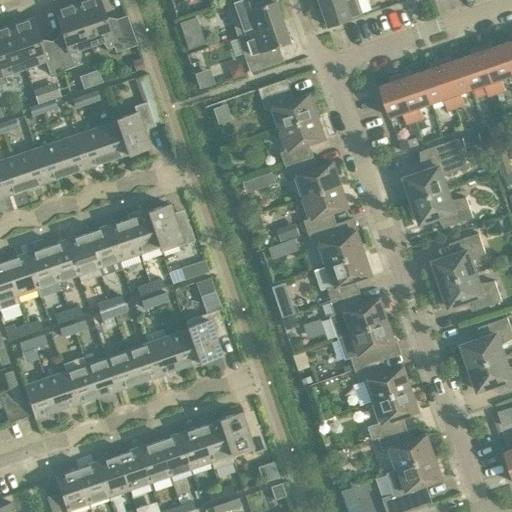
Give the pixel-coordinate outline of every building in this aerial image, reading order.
[(98,0),(81,0),(75,2),(90,45),(101,41),(107,49),(113,46),(115,52),(127,47),(117,18),(106,21),(98,0)] [(247,33),(283,21),(278,0),(275,0),(264,4),(262,0),(232,0),(228,2),(234,19),(240,36),(247,33)] [(358,0),(337,0),(322,5),(329,27),(363,15),(358,0)] [(52,40),(62,70),(72,66),(74,65),(69,52),(90,45),(75,2),(54,10),(63,36),(52,40)] [(182,21),(178,22),(183,36),(200,30),(195,16),(192,18),(182,21)] [(10,25),(24,67),(45,60),(49,74),(62,70),(52,40),(40,44),(31,17),(10,25)] [(293,41),(283,21),(247,33),(240,36),(252,70),(283,60),(278,46),(293,41)] [(0,84),(7,82),(4,74),(24,67),(10,25),(0,28),(0,84)] [(511,40),(503,44),(511,71),(511,34),(511,35),(511,37),(511,40)] [(480,45),(497,93),(505,90),(501,79),(511,75),(511,71),(503,44),(492,47),(490,42),(480,45)] [(462,58),(472,89),(484,85),(488,96),(497,93),(480,45),(470,49),(472,54),(462,58)] [(439,59),(456,107),(464,104),(460,93),(472,89),(462,58),(451,61),(450,56),(439,59)] [(141,58),(132,61),(136,70),(144,67),(141,58)] [(421,72),(431,103),(443,98),(447,110),(456,107),(439,59),(429,63),(431,68),(421,72)] [(241,61),(229,65),(233,76),(245,73),(241,61)] [(96,70),(88,73),(92,85),(100,82),(96,70)] [(398,73),(415,121),(423,118),(420,107),(431,103),(421,72),(411,75),(409,70),(398,73)] [(415,121),(398,73),(388,77),(390,82),(379,86),(390,117),(402,112),(406,124),(415,121)] [(271,108),(278,129),(318,115),(310,93),(290,100),(283,81),(259,89),(266,110),(271,108)] [(40,88),(32,90),(37,104),(42,102),(45,101),(40,88)] [(85,94),(88,103),(99,99),(96,90),(85,94)] [(88,103),(85,94),(72,98),(75,107),(88,103)] [(42,102),(45,111),(56,107),(53,98),(45,101),(42,102)] [(117,121),(127,153),(148,146),(143,129),(154,125),(146,101),(133,105),(135,111),(114,118),(116,121),(117,121)] [(45,111),(42,102),(37,104),(29,107),(32,115),(45,111)] [(217,122),(230,118),(225,103),(212,108),(217,122)] [(285,165),(309,156),(305,145),(326,137),(318,115),(278,129),(286,150),(281,152),(285,165)] [(3,122),(6,131),(17,127),(14,118),(3,122)] [(96,128),(107,159),(118,155),(126,152),(127,154),(127,153),(117,121),(116,121),(96,128)] [(76,135),(86,166),(94,163),(107,159),(96,128),(76,135)] [(478,131),(463,136),(466,146),(481,141),(478,131)] [(55,142),(66,173),(78,169),(86,166),(76,135),(55,142)] [(408,202),(447,188),(443,177),(467,164),(458,138),(422,150),(429,169),(404,177),(406,183),(404,184),(408,202)] [(35,149),(45,180),(53,177),(54,177),(66,173),(55,142),(35,149)] [(498,162),(508,159),(504,147),(494,150),(498,162)] [(14,156),(25,187),(37,183),(45,180),(35,149),(14,156)] [(0,160),(0,181),(4,194),(13,191),(25,187),(14,156),(0,160)] [(302,197),(341,183),(334,161),(313,168),(309,156),(285,165),(289,178),(295,176),(302,197)] [(508,159),(498,162),(503,175),(511,172),(508,159)] [(511,171),(511,172),(503,175),(506,185),(511,183),(511,171)] [(254,177),(241,181),(245,192),(258,188),(254,177)] [(341,183),(302,197),(309,218),(304,220),(308,233),(332,224),(328,213),(349,206),(341,183)] [(447,188),(408,202),(415,218),(418,217),(420,223),(444,214),(448,226),(473,217),(466,197),(465,197),(451,199),(447,188)] [(159,246),(161,251),(194,240),(185,216),(174,220),(168,203),(147,210),(159,246)] [(127,218),(139,254),(159,247),(158,246),(159,246),(147,210),(146,210),(147,212),(139,215),(139,214),(127,218)] [(118,260),(139,254),(127,218),(115,223),(107,226),(118,260)] [(260,220),(252,223),(255,230),(262,228),(260,220)] [(332,224),(308,233),(313,246),(318,244),(325,265),(365,251),(357,229),(336,236),(332,224)] [(118,260),(107,226),(98,229),(98,228),(87,232),(98,267),(100,275),(121,269),(118,260)] [(66,240),(77,274),(80,282),(100,275),(98,267),(87,232),(74,237),(66,240)] [(437,285),(476,272),(472,260),(484,254),(485,253),(478,233),(453,241),(457,253),(433,261),(435,267),(432,268),(437,285)] [(46,246),(57,280),(77,274),(66,240),(57,243),(57,242),(46,246)] [(279,243),(268,247),(272,259),(283,255),(279,243)] [(36,287),(57,280),(46,246),(33,251),(25,254),(36,287)] [(321,290),(327,288),(332,301),(356,292),(352,281),(372,274),(365,251),(325,265),(314,269),(321,290)] [(36,287),(25,254),(16,257),(16,256),(5,260),(16,294),(36,287)] [(201,270),(197,259),(186,263),(189,274),(201,270)] [(16,294),(5,260),(0,261),(0,308),(19,302),(16,294)] [(476,272),(437,285),(444,301),(447,300),(449,306),(473,298),(477,309),(502,301),(495,280),(494,280),(480,283),(476,272)] [(148,281),(151,290),(163,286),(160,277),(148,281)] [(208,277),(194,282),(199,296),(213,291),(208,277)] [(151,290),(148,281),(136,286),(139,294),(151,290)] [(153,295),(156,304),(168,300),(165,291),(153,295)] [(337,337),(338,337),(349,333),(388,319),(380,297),(360,304),(356,292),(332,301),(336,314),(330,316),(337,337)] [(108,298),(111,307),(123,303),(120,294),(108,298)] [(156,304),(153,295),(141,300),(144,308),(156,304)] [(96,303),(99,311),(111,307),(108,298),(96,303)] [(111,307),(114,315),(126,311),(123,303),(111,307)] [(66,309),(69,318),(81,314),(78,305),(66,309)] [(114,315),(111,307),(99,311),(102,319),(114,315)] [(69,318),(66,309),(54,314),(57,322),(69,318)] [(198,360),(197,360),(198,362),(220,354),(214,337),(226,333),(217,309),(184,320),(186,326),(187,329),(188,329),(198,360)] [(293,315),(281,319),(282,322),(285,329),(296,325),(293,315)] [(465,369),(504,355),(501,344),(511,337),(511,330),(507,316),(482,325),(486,336),(462,344),(464,350),(461,351),(465,369)] [(25,324),(28,332),(40,328),(37,319),(25,324)] [(71,324),(74,332),(86,328),(83,319),(71,324)] [(379,360),(375,349),(396,342),(388,319),(349,333),(338,337),(345,358),(351,356),(355,369),(379,360)] [(28,332),(25,324),(13,328),(16,336),(28,332)] [(74,332),(71,324),(59,328),(62,336),(74,332)] [(197,360),(198,360),(188,329),(187,329),(167,336),(178,367),(190,363),(197,360)] [(31,337),(34,346),(45,342),(42,333),(31,337)] [(147,343),(158,374),(166,371),(178,367),(167,336),(147,343)] [(34,346),(31,337),(18,342),(21,350),(34,346)] [(158,374),(147,343),(126,350),(137,381),(149,377),(158,374)] [(3,345),(0,346),(0,362),(1,364),(9,362),(3,345)] [(106,357),(117,388),(125,385),(137,381),(126,350),(106,357)] [(504,355),(465,369),(473,385),(476,384),(478,390),(502,381),(506,393),(511,390),(511,365),(508,366),(504,355)] [(96,395),(86,364),(83,356),(62,363),(65,371),(75,402),(84,399),(96,395)] [(86,364),(96,395),(108,391),(117,388),(106,357),(86,364)] [(372,401),(411,387),(404,365),(383,372),(379,360),(355,369),(360,382),(365,380),(372,401)] [(9,389),(17,386),(12,370),(3,372),(9,389)] [(45,378),(55,409),(67,405),(75,402),(65,371),(45,378)] [(311,376),(303,379),(305,386),(313,383),(311,376)] [(55,409),(45,378),(24,386),(34,416),(43,413),(43,414),(55,409)] [(17,386),(9,389),(15,405),(23,402),(17,386)] [(411,387),(372,401),(379,422),(368,426),(373,439),(378,437),(402,428),(398,417),(419,410),(411,387)] [(511,421),(511,409),(511,406),(497,411),(502,425),(511,421)] [(219,420),(230,454),(250,447),(252,452),(265,448),(257,424),(245,428),(239,411),(217,418),(218,420),(219,420)] [(198,426),(210,460),(212,468),(233,461),(230,454),(219,420),(218,420),(210,423),(210,422),(198,426)] [(210,460),(198,426),(186,431),(178,434),(189,467),(210,460)] [(395,469),(435,455),(427,433),(406,440),(402,428),(378,437),(383,450),(388,448),(395,469)] [(157,440),(158,441),(169,474),(189,467),(178,434),(169,437),(169,436),(157,440)] [(169,474),(158,441),(157,440),(145,445),(137,448),(148,481),(169,474)] [(148,481),(137,448),(129,451),(129,450),(117,454),(128,488),(148,481)] [(96,462),(108,495),(128,488),(117,454),(104,459),(105,459),(96,462)] [(395,469),(386,472),(394,493),(382,497),(387,511),(405,511),(428,504),(422,485),(442,478),(435,455),(395,469)] [(108,495),(96,462),(88,465),(88,464),(76,468),(76,469),(87,502),(108,495)] [(87,502),(76,469),(76,468),(64,473),(55,476),(66,509),(87,502)] [(274,499),(285,495),(281,482),(269,486),(274,499)] [(219,488),(222,496),(234,492),(231,483),(219,488)] [(354,486),(343,489),(349,505),(359,502),(354,486)] [(222,496),(219,488),(207,492),(210,500),(222,496)] [(51,511),(52,511),(60,509),(54,493),(46,496),(51,511)] [(224,501),(227,510),(239,506),(236,497),(224,501)] [(179,505),(182,511),(184,511),(194,509),(191,500),(179,505)] [(221,511),(227,510),(224,501),(212,506),(214,511),(221,511)] [(0,511),(14,511),(11,502),(0,505),(0,511)]
